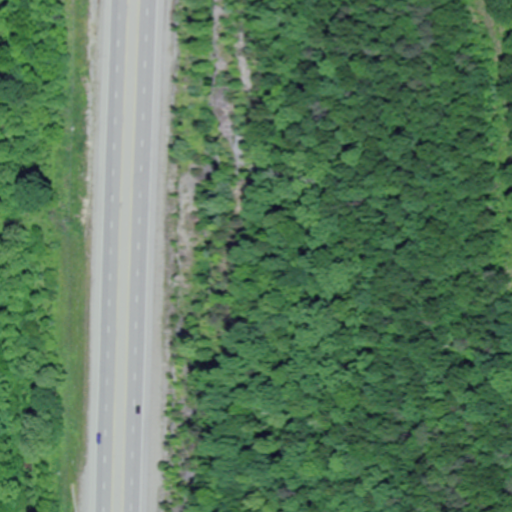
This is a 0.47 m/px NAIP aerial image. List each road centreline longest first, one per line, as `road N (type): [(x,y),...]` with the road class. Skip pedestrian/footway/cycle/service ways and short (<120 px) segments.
road 1 (trunk): [(137,511),(150,0)]
road 2 (trunk): [(117,0),(104,511)]
